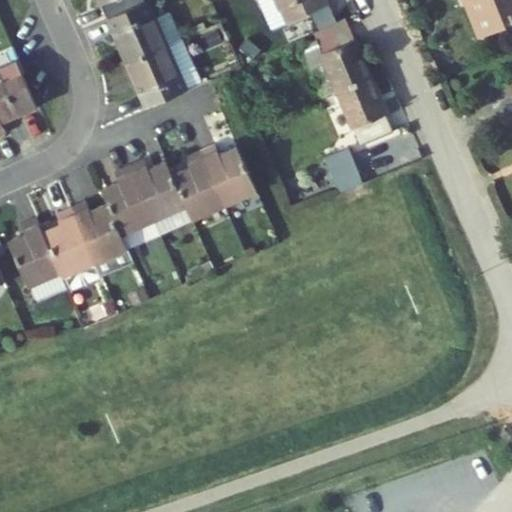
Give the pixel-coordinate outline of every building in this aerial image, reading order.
[(120,21),(122,20),(155,4),(153,0),(105,0),(109,6),(113,4),(120,21)] [(282,0),(292,23),(334,4),(331,0),(282,0)] [(511,0),(468,0),(469,2),(473,0),(477,0),(492,35),(511,26),(511,0)] [(477,0),(473,0),(469,2),(485,38),(492,35),(477,0)] [(122,35),(136,65),(192,39),(179,12),(165,18),(158,3),(155,4),(122,20),(128,32),(122,35)] [(346,31),(318,43),(340,95),(350,90),(382,77),(366,38),(352,44),(346,31)] [(192,39),(136,65),(150,95),(156,92),(162,105),(198,89),(192,76),(206,69),(192,39)] [(21,60),(0,69),(0,134),(6,132),(2,123),(42,105),(21,60)] [(192,76),(198,89),(212,83),(206,69),(192,76)] [(406,132),(382,77),(350,90),(374,145),(406,132)] [(225,145),(213,151),(240,208),(272,193),(249,146),(230,155),(225,145)] [(360,149),(337,158),(352,193),(374,184),(360,149)] [(205,167),(186,176),(202,208),(209,223),(240,208),(213,151),(200,157),(205,167)] [(158,162),(145,168),(171,222),(202,208),(186,176),(180,162),(162,170),(158,162)] [(118,191),(125,206),(139,237),(171,222),(145,168),(132,175),(136,183),(118,191)] [(88,214),(121,283),(154,267),(147,253),(139,237),(125,206),(105,216),(101,207),(88,214)] [(202,208),(171,222),(178,238),(209,223),(202,208)] [(79,229),(61,237),(86,290),(89,298),(121,283),(88,214),(74,220),(79,229)] [(171,222),(139,237),(147,253),(178,238),(171,222)] [(61,237),(55,223),(42,229),(47,239),(29,247),(55,304),(86,290),(61,237)] [(0,296),(24,286),(4,244),(0,245),(0,296)]
